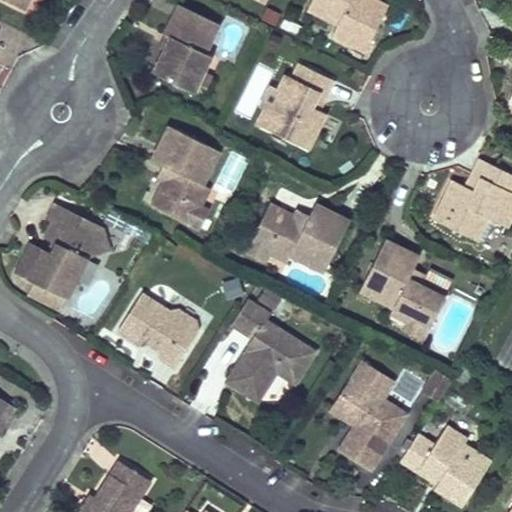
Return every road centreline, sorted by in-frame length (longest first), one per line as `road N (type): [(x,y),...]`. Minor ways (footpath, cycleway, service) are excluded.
road 1 (residential): [(75,387),(113,388),(303,502),(335,511)]
road 2 (residential): [(0,189),(60,112),(76,55),(114,0)]
road 3 (residential): [(15,511),(66,433),(75,387)]
